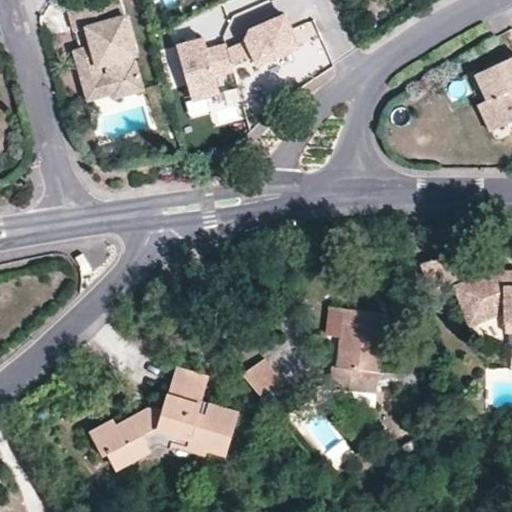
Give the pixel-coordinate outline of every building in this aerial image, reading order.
[(117,0),(102,0),(69,10),(74,30),(86,26),(92,46),(74,50),(87,99),(113,93),(115,95),(142,88),(135,60),(132,60),(131,56),(136,54),(125,15),(121,16),(117,0)] [(304,52),(289,21),(248,41),(250,46),(233,54),(237,71),(258,62),(263,72),(304,52)] [(220,81),(238,75),(237,71),(233,54),(231,49),(212,55),(209,44),(182,52),(196,101),(210,97),(211,102),(225,97),(220,81)] [(511,65),(478,79),(488,104),(500,132),(511,126),(511,65)] [(500,132),(488,104),(480,108),(492,136),(500,132)] [(448,247),(422,257),(431,282),(457,272),(448,247)] [(83,252),(75,257),(84,271),(92,266),(83,252)] [(504,310),(504,319),(511,319),(511,266),(491,267),(454,281),(468,322),(504,310)] [(377,385),(380,373),(388,318),(331,309),(326,335),(341,338),(337,367),(333,367),(330,388),(376,394),(377,385)] [(262,359),(244,374),(264,399),(281,384),(262,359)] [(176,395),(184,367),(180,366),(172,394),(176,395)] [(114,455),(116,458),(147,443),(150,449),(159,444),(172,448),(174,442),(208,451),(210,446),(228,450),(239,410),(209,403),(205,413),(199,411),(208,374),(184,367),(176,395),(172,394),(169,393),(164,410),(163,415),(152,419),(151,420),(139,425),(135,420),(120,428),(116,422),(92,433),(105,459),(114,455)] [(420,374),(380,373),(377,385),(421,388),(420,374)] [(149,413),(151,420),(152,419),(163,415),(164,410),(149,413)] [(149,413),(135,420),(139,425),(151,420),(149,413)] [(465,415),(455,416),(455,424),(465,424),(465,415)] [(414,442),(390,453),(399,474),(423,460),(414,442)] [(147,443),(116,458),(119,464),(150,449),(147,443)] [(357,487),(346,495),(354,507),(364,499),(357,487)]
